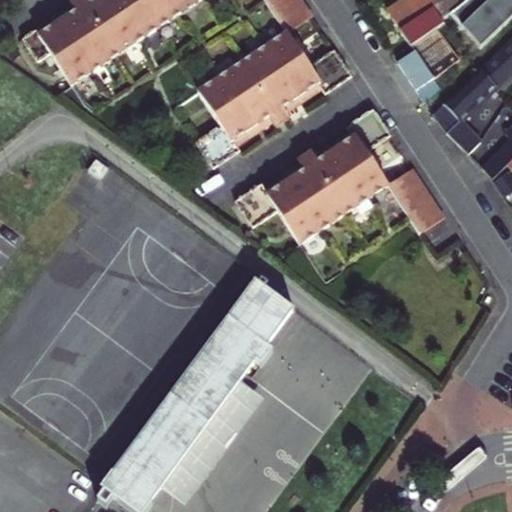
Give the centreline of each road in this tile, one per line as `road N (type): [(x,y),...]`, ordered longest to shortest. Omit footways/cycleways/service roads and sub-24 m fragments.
road 1 (residential): [(382,82),(511,279)]
road 2 (residential): [(382,82),(222,187)]
road 3 (residential): [(511,325),(467,400),(471,453)]
